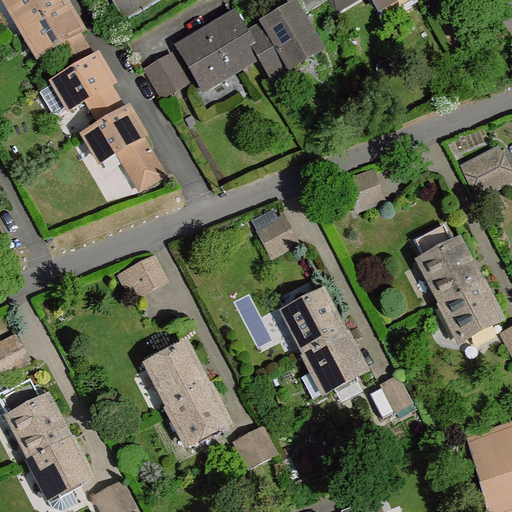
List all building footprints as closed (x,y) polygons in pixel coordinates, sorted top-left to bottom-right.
[(128,162),(149,198),(177,182),(157,148),(163,144),(144,112),(136,117),(124,95),(131,91),(113,60),(106,64),(94,43),(101,39),(77,0),(30,0),(31,0),(15,9),(48,67),(64,58),(76,78),(62,86),(80,118),(94,110),(107,132),(94,139),(113,171),(128,162)] [(114,0),(126,19),(157,0),(114,0)] [(376,0),(387,20),(425,0),(376,0)] [(247,13),(184,52),(213,100),(271,64),(283,82),(333,51),(305,7),(261,35),(247,13)] [(174,51),(144,68),(163,101),(193,84),(174,51)] [(511,164),(506,152),(469,170),(486,204),(511,190),(511,164)] [(380,175),(345,188),(357,218),(391,205),(380,175)] [(0,252),(14,245),(0,219),(0,208),(4,207),(0,198),(0,252)] [(291,223),(263,237),(275,263),(304,249),(291,223)] [(511,319),(473,244),(428,267),(469,348),(511,326),(511,319)] [(171,286),(159,261),(126,278),(138,302),(171,286)] [(337,297),(293,317),(334,402),(378,382),(337,297)] [(511,327),(501,333),(511,354),(511,327)] [(23,339),(0,351),(0,363),(9,381),(37,366),(23,339)] [(198,347),(154,369),(199,457),(243,434),(198,347)] [(148,366),(135,373),(155,410),(169,402),(148,366)] [(381,385),(395,414),(414,405),(400,376),(381,385)] [(60,401),(15,424),(57,507),(102,484),(60,401)] [(511,421),(467,437),(489,511),(501,511),(511,508),(511,421)] [(233,442),(248,471),(279,455),(265,426),(233,442)] [(94,496),(102,511),(134,511),(139,510),(124,481),(94,496)]
